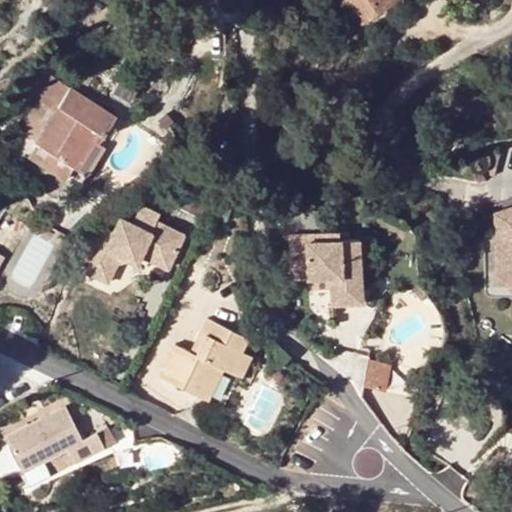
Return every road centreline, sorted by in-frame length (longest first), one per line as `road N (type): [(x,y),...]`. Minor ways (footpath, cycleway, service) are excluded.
road 1 (residential): [(249,0),(257,193),(267,290),(282,339),(458,511)]
road 2 (residential): [(0,337),(360,511)]
road 3 (unknown): [(251,36),(216,49),(176,81),(136,149)]
